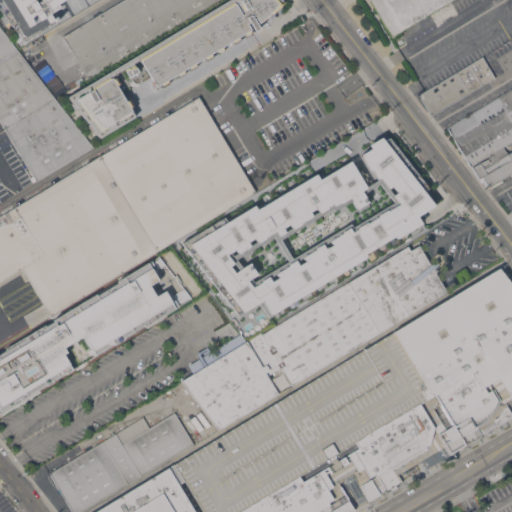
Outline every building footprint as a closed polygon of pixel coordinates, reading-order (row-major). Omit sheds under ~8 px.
[(0,0),(63,0),(59,3),(61,7),(51,12),(54,17),(57,15),(59,19),(25,40),(0,7),(0,0)] [(91,5),(91,4),(97,0),(64,0),(57,9),(51,13),(54,15),(66,8),(74,14),(91,5)] [(122,0),(216,0),(89,78),(64,36),(122,0)] [(227,0),(281,0),(279,2),(281,5),(272,13),(270,12),(259,23),(256,18),(247,23),(251,29),(156,86),(147,71),(119,89),(131,110),(132,109),(135,115),(100,137),(69,96),(227,0)] [(451,0),(392,36),(370,0),(451,0)] [(56,99),(93,147),(37,181),(6,129),(0,118),(0,26),(18,50),(56,99)] [(483,56),(495,77),(431,115),(419,95),(483,56)] [(511,140),(503,146),(508,153),(511,150),(511,173),(502,179),(503,181),(500,183),(499,181),(489,187),(482,176),(479,177),(473,167),(490,156),(489,156),(491,155),(490,154),(471,166),(448,130),(450,130),(448,127),(511,87),(511,140)] [(0,281),(0,216),(199,96),(255,191),(50,315),(21,268),(0,281)] [(263,299),(238,314),(182,242),(225,215),(228,220),(255,204),(257,209),(316,173),(320,179),(350,160),(365,185),(377,178),(362,153),(371,148),(369,144),(381,137),(383,140),(389,137),(429,187),(424,191),(435,205),(417,216),(421,223),(397,238),(395,235),(365,253),(366,256),(272,314),(263,299)] [(246,340),(260,332),(261,334),(407,246),(410,250),(419,245),(429,262),(434,259),(438,265),(433,268),(446,291),(292,385),(281,367),(267,375),(278,393),(219,429),(181,381),(194,373),(189,364),(240,333),(246,340)] [(188,300),(160,253),(147,261),(158,280),(149,285),(155,295),(164,289),(175,308),(188,300)] [(432,396),(394,333),(499,270),(511,286),(511,403),(498,380),(491,383),(483,388),(472,372),(432,396)] [(20,405),(4,377),(0,379),(0,358),(27,343),(28,344),(145,273),(147,276),(153,273),(159,284),(154,287),(170,314),(20,405)] [(91,511),(168,466),(195,511),(204,511),(174,462),(394,333),(432,396),(472,372),(483,388),(491,383),(511,414),(511,416),(482,436),(481,434),(477,437),(477,439),(471,442),(469,442),(463,445),(463,447),(462,449),(461,450),(455,454),(454,454),(451,454),(450,452),(447,454),(443,446),(427,456),(424,467),(414,464),(398,474),(402,480),(384,491),(381,485),(362,485),(344,495),(336,511),(91,511)] [(194,443),(130,483),(104,440),(143,416),(150,427),(175,412),(194,443)] [(73,511),(61,492),(59,492),(58,489),(59,488),(50,473),(102,441),(128,483),(79,511),(73,511)]
